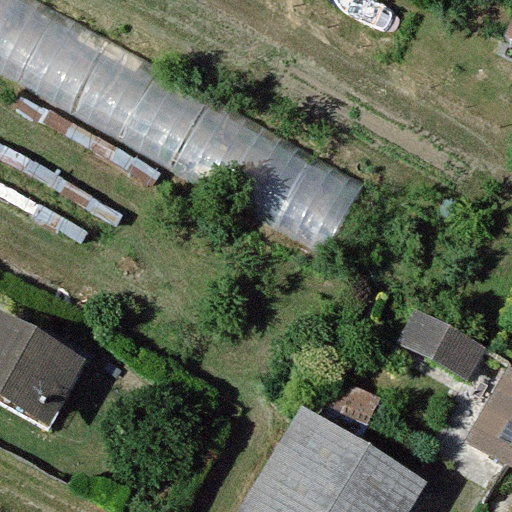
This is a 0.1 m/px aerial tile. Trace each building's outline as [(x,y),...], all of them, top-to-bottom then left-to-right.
[(418,325),(404,351),(470,385),(483,359),(418,325)] [(81,376),(0,333),(0,407),(51,434),(81,376)] [(511,390),(495,415),(511,426),(511,465),(511,466),(511,390)] [(402,511),(412,495),(299,426),(246,511),(402,511)] [(511,511),(511,466),(480,511),(511,511)]
